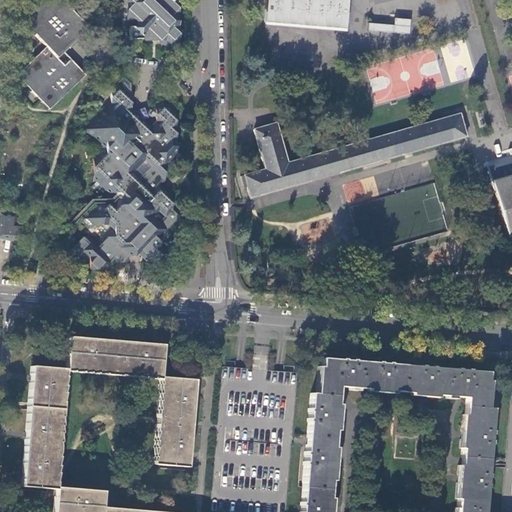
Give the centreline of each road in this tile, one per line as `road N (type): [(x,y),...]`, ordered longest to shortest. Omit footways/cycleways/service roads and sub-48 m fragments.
road 1 (tertiary): [(219,310),(209,0)]
road 2 (secondary): [(219,310),(511,335)]
road 3 (secondary): [(7,292),(219,310)]
road 4 (unknown): [(287,462),(217,456),(219,492),(276,498),(285,476)]
road 5 (unknown): [(290,423),(290,393),(230,385),(216,426)]
